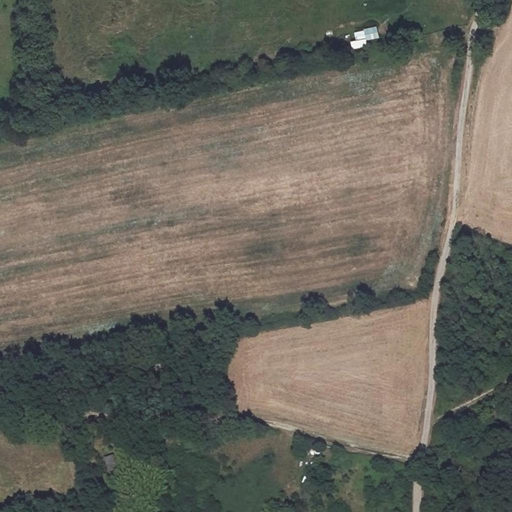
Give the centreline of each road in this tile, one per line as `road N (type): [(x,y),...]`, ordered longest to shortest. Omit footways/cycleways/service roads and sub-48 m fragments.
road 1 (track): [(416,463),(483,0)]
road 2 (track): [(416,463),(268,424),(70,419),(0,392)]
